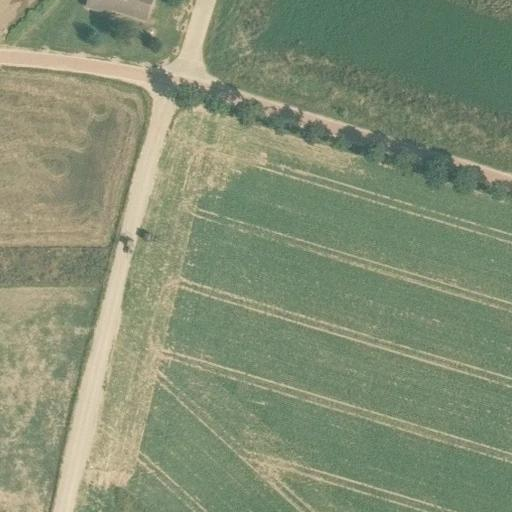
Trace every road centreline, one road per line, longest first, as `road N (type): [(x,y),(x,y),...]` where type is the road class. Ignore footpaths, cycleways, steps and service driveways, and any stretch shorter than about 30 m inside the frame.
road 1 (track): [(173,85),(115,285),(67,511)]
road 2 (unclassified): [(511,186),(173,85)]
road 3 (unclassified): [(173,85),(0,59)]
